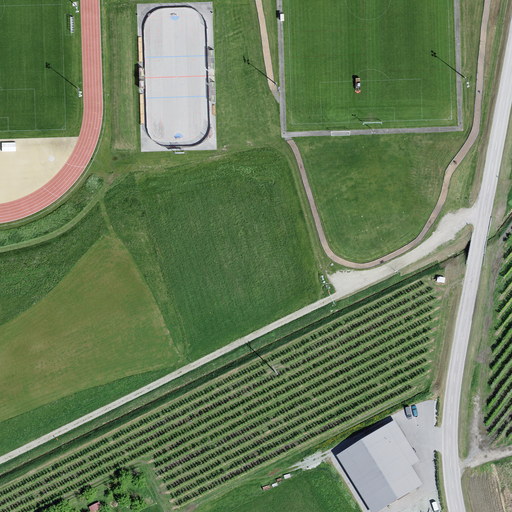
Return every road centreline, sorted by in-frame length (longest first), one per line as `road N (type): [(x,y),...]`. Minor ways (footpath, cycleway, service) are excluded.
road 1 (track): [(0,463),(419,255),(483,210)]
road 2 (tertiary): [(457,511),(448,436),(511,53)]
